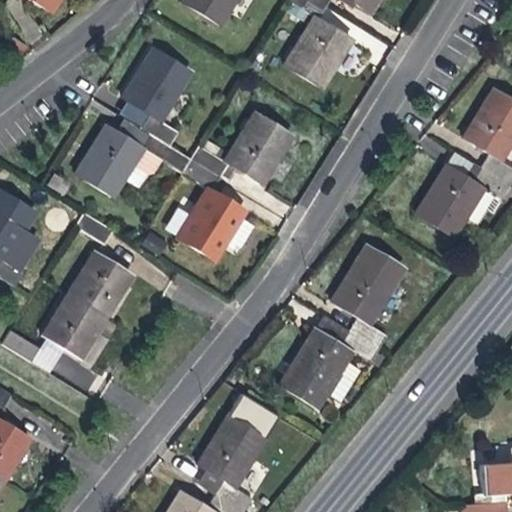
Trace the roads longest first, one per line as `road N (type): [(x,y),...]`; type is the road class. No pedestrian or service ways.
road 1 (residential): [(94,511),(285,274),(456,0)]
road 2 (primary): [(329,511),(511,288)]
road 3 (residential): [(127,0),(0,103)]
